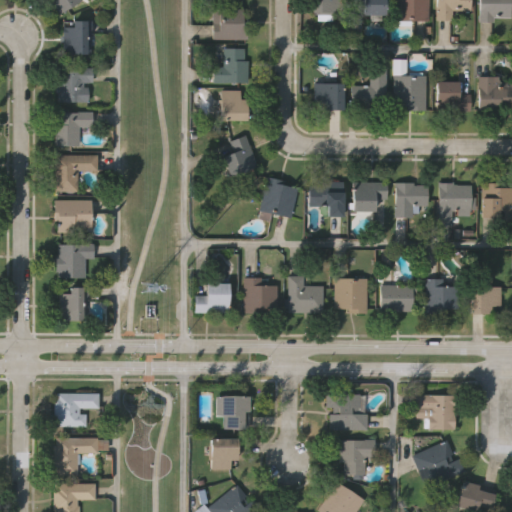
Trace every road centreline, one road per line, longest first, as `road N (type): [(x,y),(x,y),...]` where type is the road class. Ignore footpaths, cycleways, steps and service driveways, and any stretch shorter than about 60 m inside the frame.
road 1 (tertiary): [(511,348),(0,344)]
road 2 (tertiary): [(0,367),(511,366)]
road 3 (residential): [(20,511),(21,53),(7,34)]
road 4 (residential): [(511,146),(312,145),(282,121),(282,0)]
